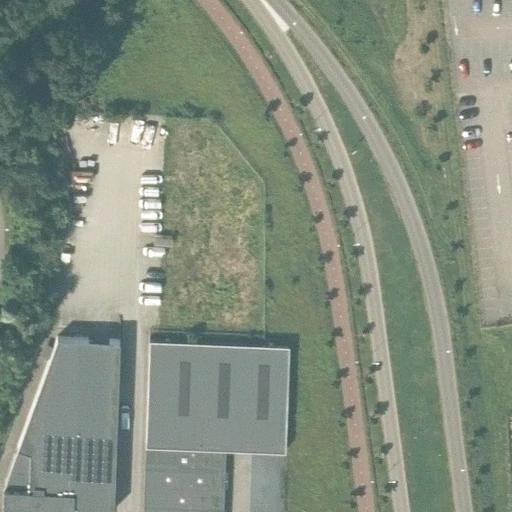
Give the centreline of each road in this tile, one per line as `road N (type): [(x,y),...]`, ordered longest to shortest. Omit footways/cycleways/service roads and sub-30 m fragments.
road 1 (secondary): [(464,511),(436,309),(412,217),(330,63),(271,0)]
road 2 (secondary): [(255,0),(312,97),(355,206),(401,511)]
